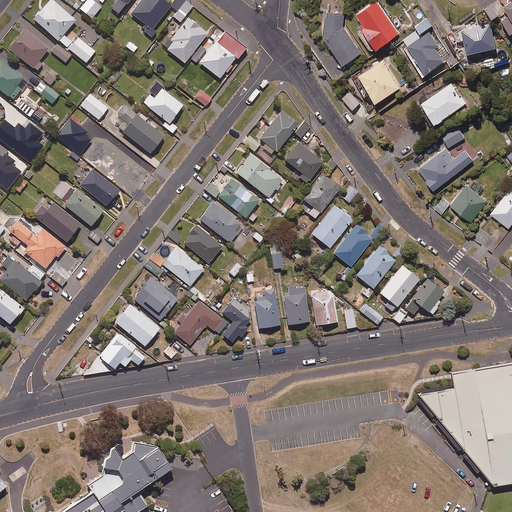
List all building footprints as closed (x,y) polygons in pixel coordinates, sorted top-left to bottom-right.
[(75,19),(53,0),(47,0),(33,17),(66,46),(71,41),(62,33),(75,19)] [(101,6),(93,0),(85,0),(79,8),(91,17),(101,6)] [(127,0),(116,0),(111,7),(118,12),(127,0)] [(163,0),(139,0),(130,11),(147,25),(143,30),(151,36),(156,31),(151,27),(170,5),(163,0)] [(192,6),(185,0),(173,0),(170,5),(177,11),(173,16),(180,21),(192,6)] [(398,33),(376,0),(356,14),(362,22),(360,24),(365,30),(360,33),(371,51),(398,33)] [(511,0),(503,0),(502,1),(508,11),(500,17),(510,33),(511,31),(511,0)] [(498,13),(492,3),(486,7),(491,17),(498,13)] [(344,11),(326,10),(325,36),(342,62),(360,50),(343,24),(344,11)] [(207,32),(187,16),(173,33),(172,31),(162,44),(183,61),(207,32)] [(432,25),(427,17),(415,24),(420,32),(432,25)] [(457,40),(464,39),(467,50),(495,43),(490,22),(462,28),(455,30),(457,40)] [(224,72),(227,74),(233,67),(230,65),(235,58),(238,60),(249,46),(226,27),(199,62),(219,79),(224,72)] [(47,47),(23,28),(8,47),(36,70),(42,63),(37,59),(47,47)] [(417,29),(403,38),(407,44),(404,46),(423,74),(445,60),(436,46),(438,45),(429,31),(421,36),(417,29)] [(94,50),(77,36),(68,48),(85,61),(94,50)] [(70,54),(56,43),(51,50),(65,61),(70,54)] [(458,60),(453,54),(447,60),(452,66),(458,60)] [(27,80),(0,58),(0,89),(12,99),(27,80)] [(399,86),(383,59),(353,77),(364,95),(370,92),(375,100),(399,86)] [(55,78),(47,72),(42,78),(50,84),(55,78)] [(58,94),(40,80),(34,88),(52,102),(58,94)] [(169,120),(182,103),(163,89),(165,87),(156,80),(147,91),(149,93),(143,102),(166,120),(162,124),(172,132),(177,126),(169,120)] [(465,101),(453,82),(422,101),(431,116),(427,118),(431,123),(465,101)] [(211,97),(200,88),(194,96),(205,105),(211,97)] [(359,103),(348,91),(342,97),(352,109),(359,103)] [(39,103),(24,92),(15,105),(34,120),(38,115),(33,111),(39,103)] [(107,107),(89,93),(80,105),(98,119),(107,107)] [(163,135),(125,105),(117,115),(127,123),(121,130),(149,152),(163,135)] [(297,123),(281,109),(259,136),(275,150),(297,123)] [(46,131),(28,117),(18,130),(36,144),(46,131)] [(309,126),(303,121),(294,131),(300,137),(309,126)] [(81,136),(63,122),(54,134),(72,148),(81,136)] [(465,137),(458,125),(442,134),(448,146),(465,137)] [(259,143),(249,135),(243,141),(254,150),(259,143)] [(323,160),(298,140),(283,157),(302,173),(299,176),(305,181),(323,160)] [(143,168),(111,142),(104,150),(112,157),(103,168),(125,185),(134,174),(136,176),(143,168)] [(464,148),(462,150),(453,156),(446,147),(418,168),(433,189),(473,159),(464,148)] [(0,183),(6,188),(20,171),(11,163),(13,161),(0,149),(0,183)] [(84,162),(73,149),(68,154),(80,166),(84,162)] [(282,178),(250,152),(236,170),(268,196),(282,178)] [(336,164),(331,159),(325,166),(330,171),(336,164)] [(28,180),(34,173),(28,168),(22,175),(28,180)] [(119,191),(91,168),(79,184),(106,206),(119,191)] [(340,186),(323,172),(302,198),(313,206),(308,212),(315,218),(340,186)] [(261,211),(254,205),(258,199),(230,177),(221,189),(210,181),(204,189),(216,198),(218,196),(245,216),(252,222),(261,211)] [(26,182),(22,178),(15,188),(19,191),(26,182)] [(483,188),(476,183),(472,187),(466,183),(450,203),(471,220),(487,199),(479,193),(483,188)] [(358,193),(350,185),(341,194),(349,202),(358,193)] [(511,222),(511,185),(491,212),(509,226),(511,222)] [(103,211),(77,190),(65,205),(91,226),(103,211)] [(450,202),(443,197),(435,207),(441,212),(450,202)] [(242,225),(212,201),(199,218),(229,241),(242,225)] [(46,210),(40,205),(32,215),(67,242),(81,224),(52,202),(46,210)] [(352,218),(334,203),(311,232),(329,246),(352,218)] [(19,216),(11,217),(4,226),(12,232),(6,240),(16,247),(17,246),(45,267),(55,254),(57,256),(65,245),(39,224),(35,229),(19,216)] [(333,252),(346,262),(349,264),(342,273),(343,274),(336,282),(339,285),(353,268),(350,265),(373,236),(355,222),(333,252)] [(221,246),(195,225),(183,241),(208,262),(221,246)] [(101,237),(93,231),(89,236),(97,242),(101,237)] [(264,237),(256,231),(251,237),(258,244),(264,237)] [(355,273),(367,283),(360,291),(368,297),(374,289),(372,287),(395,259),(387,252),(388,251),(378,243),(377,245),(355,273)] [(161,267),(163,264),(189,285),(203,268),(176,246),(164,260),(155,253),(150,259),(161,267)] [(282,266),(280,251),(271,253),(274,267),(282,266)] [(5,253),(0,259),(0,263),(3,265),(0,268),(0,279),(25,299),(45,273),(33,263),(27,270),(5,253)] [(162,271),(149,260),(144,266),(157,276),(162,271)] [(242,266),(236,261),(229,270),(234,275),(242,266)] [(388,298),(386,301),(384,304),(392,311),(419,277),(401,263),(379,291),(388,298)] [(66,280),(55,271),(50,276),(62,285),(66,280)] [(254,282),(253,272),(245,273),(247,283),(254,282)] [(177,297),(150,275),(132,297),(159,319),(177,297)] [(444,290),(427,276),(403,306),(412,313),(420,304),(431,313),(440,301),(437,298),(444,290)] [(287,285),(288,288),(289,293),(283,294),(288,323),(309,320),(304,286),(295,287),(294,284),(287,285)] [(198,291),(191,286),(186,294),(194,299),(198,291)] [(279,323),(274,287),(264,289),(265,295),(256,297),(257,301),(253,301),(257,327),(279,323)] [(22,306),(0,288),(0,315),(9,323),(22,306)] [(336,320),(332,288),(310,291),(315,323),(336,320)] [(246,307),(233,296),(221,311),(232,320),(221,333),(231,341),(237,333),(240,336),(247,327),(244,324),(248,319),(246,307)] [(226,322),(198,300),(190,310),(185,307),(176,318),(181,322),(173,331),(189,344),(206,323),(218,333),(226,322)] [(158,326),(128,302),(114,320),(144,344),(158,326)] [(382,316),(365,303),(359,310),(377,323),(382,316)] [(407,312),(400,307),(393,318),(399,322),(407,312)] [(356,326),(353,308),(343,310),(346,328),(356,326)] [(99,353),(82,374),(117,368),(114,365),(118,360),(124,364),(130,357),(137,363),(145,353),(134,345),(135,343),(119,330),(118,331),(116,330),(98,353),(99,353)] [(176,352),(168,345),(163,351),(171,357),(176,352)] [(492,484),(511,480),(511,361),(452,371),(452,373),(453,376),(454,386),(418,392),(492,484)] [(369,439),(378,447),(395,430),(387,421),(369,439)] [(134,511),(142,507),(148,504),(141,492),(142,491),(144,490),(141,484),(161,471),(170,465),(165,457),(156,444),(132,440),(131,448),(120,455),(118,452),(125,447),(119,439),(109,446),(108,453),(101,453),(103,456),(101,474),(87,483),(90,488),(54,511),(51,511),(49,509),(47,511),(44,511),(134,511)] [(295,493),(289,483),(275,492),(286,509),(281,511),(308,511),(307,509),(300,499),(297,495),(295,493)]
